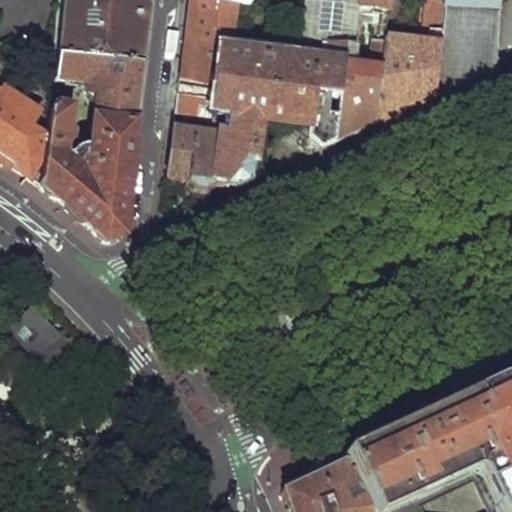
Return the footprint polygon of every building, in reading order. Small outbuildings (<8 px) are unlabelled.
[(61,0),(56,60),(140,69),(148,0),(61,0)] [(187,0),(184,33),(173,118),(204,122),(205,114),(218,1),(210,0),(187,0)] [(303,0),(300,29),(299,45),(327,46),(344,46),(341,69),(352,70),(353,57),(358,7),(358,0),(303,0)] [(358,0),(358,7),(387,10),(388,0),(358,0)] [(445,0),(446,2),(434,100),(465,86),(496,72),(500,0),(445,0)] [(405,114),(434,100),(446,2),(432,2),(429,29),(385,26),(375,128),(405,114)] [(341,69),(331,147),(353,138),(375,128),(385,26),(385,24),(379,24),(377,41),(371,41),(369,59),(353,57),(352,70),(341,69)] [(214,116),(215,117),(256,122),(256,124),(307,131),(306,145),(316,154),(331,147),(341,69),(344,46),(327,46),(325,67),(231,54),(222,54),(214,116)] [(140,69),(56,60),(53,82),(84,86),(86,91),(89,96),(95,100),(92,124),(132,130),(136,100),(140,69)] [(0,95),(0,162),(8,167),(38,189),(42,183),(46,142),(31,131),(39,118),(2,92),(0,95)] [(56,112),(49,116),(46,142),(42,183),(38,189),(74,220),(104,245),(119,239),(132,130),(92,124),(89,150),(84,151),(71,159),(67,158),(67,151),(71,147),(71,137),(69,132),(70,122),(70,118),(65,113),(56,112)] [(168,158),(165,182),(189,184),(194,194),(204,194),(211,187),(234,190),(248,184),(256,124),(256,122),(215,117),(214,116),(205,114),(204,122),(213,129),(213,135),(171,131),(168,158)] [(2,335),(43,376),(74,346),(32,304),(2,335)] [(511,511),(511,387),(490,398),(434,424),(367,455),(344,463),(370,511),(511,511)] [(281,495),(286,511),(370,511),(344,463),(315,479),(281,495)]
